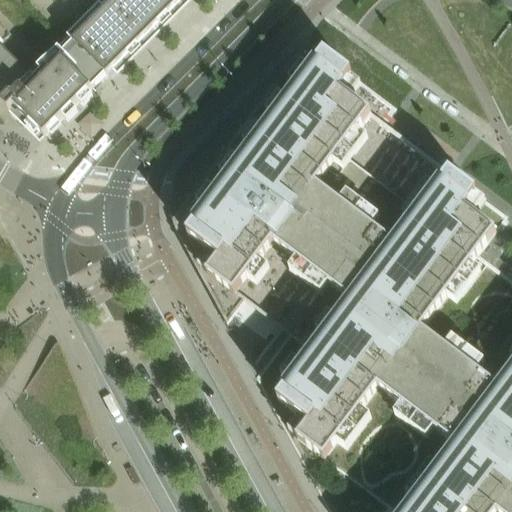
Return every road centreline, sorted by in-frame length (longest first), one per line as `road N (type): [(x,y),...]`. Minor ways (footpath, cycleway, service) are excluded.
road 1 (secondary): [(59,205),(52,231),(64,291),(184,511)]
road 2 (secondary): [(262,511),(124,258),(114,212)]
road 3 (secondary): [(249,0),(95,154),(59,205)]
road 4 (secondary): [(114,212),(128,166),(155,129),(286,0)]
